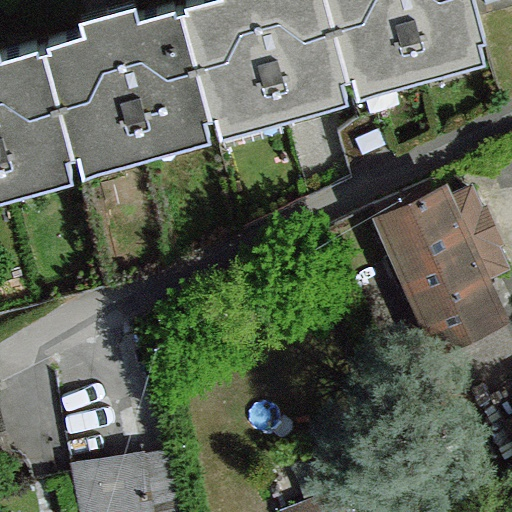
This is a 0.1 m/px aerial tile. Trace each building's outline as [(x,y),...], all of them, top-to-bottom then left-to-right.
[(330,0),(188,0),(184,1),(213,111),(219,110),(224,130),(286,113),(350,95),(345,76),(351,74),(330,0)] [(478,0),(330,0),(351,74),(357,72),(362,92),(419,77),(488,58),(483,39),(489,37),(478,0)] [(45,39),(76,149),(82,148),(87,167),(147,151),(213,133),(207,113),(213,111),(184,1),(45,39)] [(45,39),(0,50),(0,191),(9,189),(75,171),(70,151),(76,149),(45,39)] [(390,142),(384,127),(359,136),(366,152),(390,142)] [(440,174),(379,201),(440,339),(503,312),(485,272),(507,263),(473,188),(451,198),(440,174)] [(1,402),(0,402),(0,454),(13,451),(1,402)] [(194,511),(183,451),(79,467),(86,511),(194,511)] [(353,511),(342,489),(292,509),(292,511),(353,511)]
